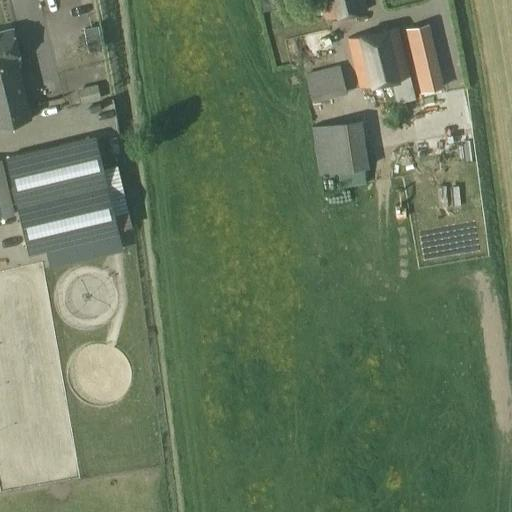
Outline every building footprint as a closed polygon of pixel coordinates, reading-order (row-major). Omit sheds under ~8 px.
[(320,0),(325,19),(367,10),(364,0),(320,0)] [(408,24),(424,92),(462,84),(458,68),(448,70),(437,18),(408,24)] [(390,80),(396,104),(415,99),(397,26),(346,39),(358,87),(390,80)] [(97,28),(83,30),(86,53),(101,51),(97,28)] [(0,126),(30,120),(16,63),(19,62),(11,29),(0,31),(0,126)] [(304,73),(311,103),(346,94),(339,65),(304,73)] [(77,89),(80,105),(101,100),(97,84),(77,89)] [(310,126),(318,175),(368,167),(360,118),(310,126)] [(4,158),(27,255),(117,233),(117,230),(132,227),(117,164),(102,168),(95,136),(4,158)] [(0,218),(13,215),(0,163),(0,218)]
